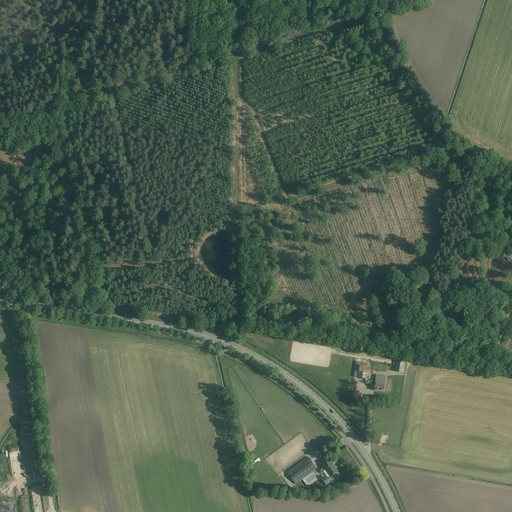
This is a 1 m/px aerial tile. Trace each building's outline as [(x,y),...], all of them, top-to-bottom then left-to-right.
[(396,361),(394,372),(402,374),(404,363),(396,361)] [(371,367),(367,367),(359,366),(355,365),(354,371),(359,372),(358,378),(366,379),(367,373),(370,374),(371,367)] [(383,391),(385,379),(385,376),(376,375),(375,383),(375,390),(383,391)] [(296,484),(313,472),(317,469),(308,457),(287,472),(296,484)] [(331,476),(334,474),(338,471),(332,463),(333,462),(331,458),(322,465),(331,476)] [(305,480),(309,486),(322,479),(319,473),(305,480)] [(22,511),(21,499),(0,501),(0,511),(22,511)]
